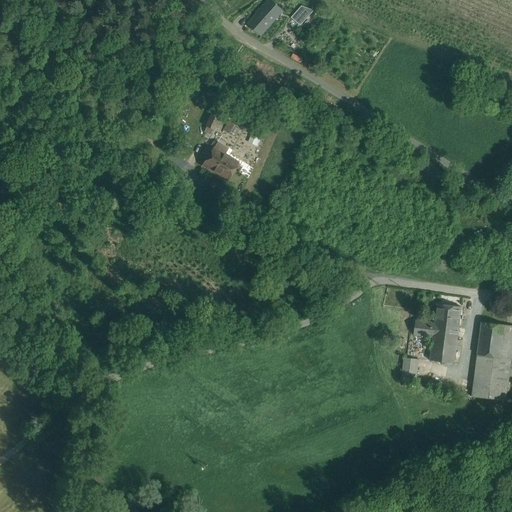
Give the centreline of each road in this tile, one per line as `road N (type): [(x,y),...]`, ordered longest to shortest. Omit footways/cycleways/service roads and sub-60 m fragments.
road 1 (unclassified): [(511,295),(373,282),(286,330),(97,386)]
road 2 (unclassified): [(511,204),(221,19),(207,0)]
road 3 (unclassified): [(72,511),(97,386)]
road 4 (unclassified): [(97,386),(0,462)]
